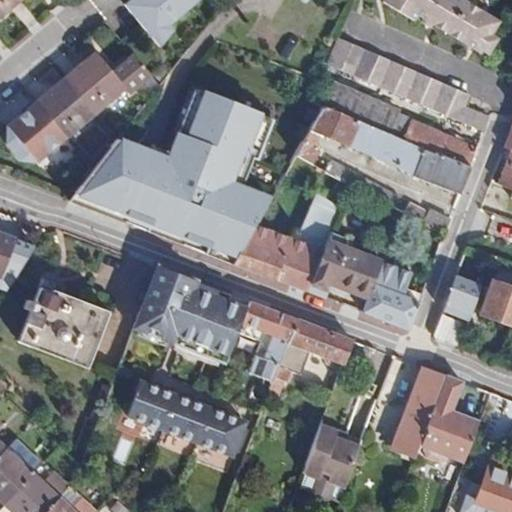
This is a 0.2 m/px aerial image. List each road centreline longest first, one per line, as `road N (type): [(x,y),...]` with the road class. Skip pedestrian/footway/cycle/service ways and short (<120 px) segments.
road 1 (residential): [(415,355),(0,194)]
road 2 (residential): [(415,355),(498,117)]
road 3 (unknown): [(498,117),(497,97),(482,75),(356,15)]
